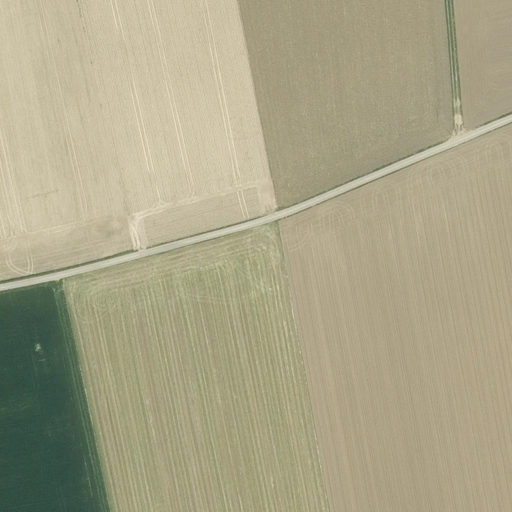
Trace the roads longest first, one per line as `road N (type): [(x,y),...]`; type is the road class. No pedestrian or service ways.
road 1 (unclassified): [(511,118),(274,218),(0,286)]
road 2 (track): [(57,274),(107,511)]
